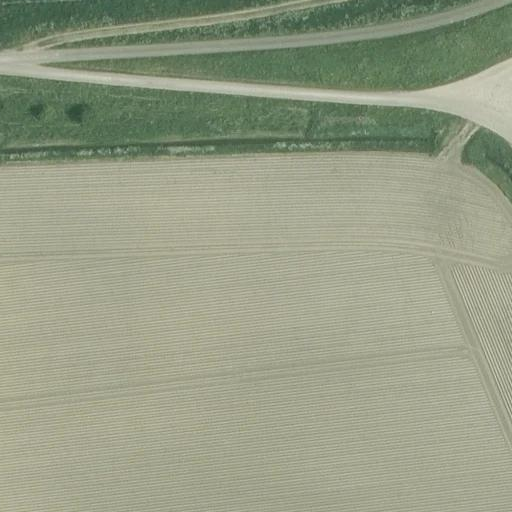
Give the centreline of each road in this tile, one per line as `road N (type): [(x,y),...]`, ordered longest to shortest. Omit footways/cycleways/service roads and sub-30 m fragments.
road 1 (unclassified): [(504,0),(367,33),(5,66)]
road 2 (unclassified): [(5,66),(368,102),(416,99)]
road 3 (track): [(5,66),(33,46),(317,0)]
